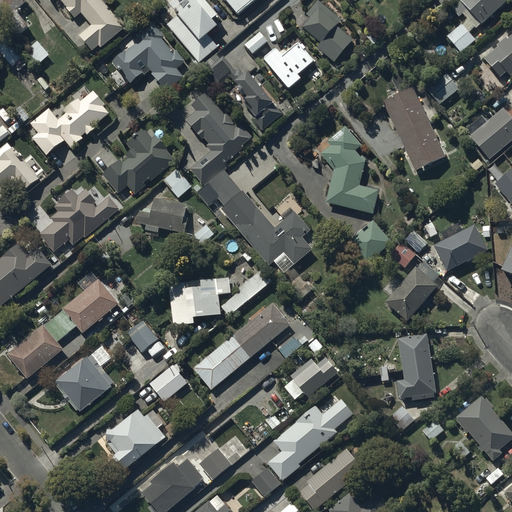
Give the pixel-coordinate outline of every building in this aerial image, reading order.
[(0,0),(0,20),(4,24),(17,38),(28,28),(16,14),(28,3),(25,0),(0,0)] [(126,30),(100,0),(59,0),(68,10),(67,11),(75,20),(82,15),(91,27),(79,37),(92,53),(100,48),(101,50),(126,30)] [(218,19),(202,0),(181,0),(170,9),(178,18),(167,27),(199,65),(217,50),(208,38),(217,30),(212,24),(218,19)] [(224,0),(238,17),(257,0),(224,0)] [(481,25),(482,27),(511,0),(462,0),(452,10),(460,18),(463,15),(477,30),(481,25)] [(342,22),(318,2),(307,16),(311,19),(303,29),(322,45),(318,50),(335,64),(354,42),(337,28),(342,22)] [(166,38),(152,24),(136,37),(140,43),(126,55),(125,53),(112,64),(117,70),(121,75),(122,74),(131,85),(143,75),(145,77),(151,72),(153,75),(151,76),(166,94),(184,79),(177,71),(185,64),(176,53),(170,58),(167,55),(170,52),(161,42),(166,38)] [(476,41),(462,25),(447,38),(461,54),(476,41)] [(268,44),(260,35),(246,47),(253,56),(268,44)] [(499,50),(485,61),(501,79),(507,74),(511,78),(511,77),(511,37),(509,41),(508,39),(497,48),(499,50)] [(7,39),(0,44),(0,54),(12,68),(23,59),(7,39)] [(50,57),(38,43),(25,54),(36,68),(50,57)] [(299,46),(283,60),(276,52),(265,61),(290,91),(301,81),(298,77),(314,64),(299,46)] [(236,73),(224,59),(206,74),(220,89),(231,80),(236,86),(249,101),(246,103),(254,113),(251,115),(255,120),(253,122),(263,134),(284,117),(248,75),(246,77),(240,70),(236,73)] [(460,91),(447,75),(427,90),(440,107),(460,91)] [(413,85),(382,99),(399,136),(430,122),(413,85)] [(50,111),(31,125),(39,135),(34,140),(47,157),(65,142),(72,150),(83,141),(82,139),(86,136),(87,137),(100,127),(99,125),(109,116),(104,109),(105,108),(94,94),(82,104),(80,101),(66,113),(67,115),(59,122),(50,111)] [(206,95),(191,107),(197,113),(186,123),(203,141),(204,140),(210,145),(207,148),(211,153),(191,172),(205,187),(228,167),(226,165),(243,150),(243,147),(251,140),(241,127),(238,130),(206,95)] [(511,143),(511,120),(504,111),(470,139),(490,162),(511,143)] [(0,122),(0,144),(11,136),(0,122)] [(445,155),(430,122),(399,136),(415,169),(445,155)] [(326,205),(374,216),(379,192),(360,188),(366,162),(363,158),(361,159),(356,153),(362,148),(346,128),(327,144),(330,148),(321,156),(334,172),(326,205)] [(120,162),(103,177),(119,195),(128,187),(136,197),(147,187),(145,185),(150,182),(152,184),(176,164),(166,151),(156,138),(153,141),(146,133),(139,138),(138,137),(133,142),(134,143),(128,147),(132,152),(126,157),(129,161),(123,165),(120,162)] [(0,203),(10,196),(6,191),(12,186),(16,191),(21,186),(26,192),(39,181),(37,179),(44,173),(32,157),(24,163),(14,149),(0,159),(0,203)] [(177,170),(163,182),(179,200),(193,188),(177,170)] [(225,172),(207,187),(228,211),(245,196),(225,172)] [(40,236),(54,253),(69,242),(73,247),(85,238),(85,239),(120,212),(110,198),(96,209),(93,206),(96,204),(86,192),(78,198),(74,192),(59,204),(60,205),(55,209),(59,213),(51,219),(55,224),(40,236)] [(140,213),(138,226),(185,236),(188,221),(185,220),(188,208),(155,201),(152,215),(140,213)] [(276,231),(256,207),(234,226),(270,268),(284,255),(295,267),(313,252),(303,240),(311,233),(295,214),(276,231)] [(511,253),(511,223),(503,221),(497,250),(511,253)] [(393,245),(374,222),(348,244),(367,266),(393,245)] [(206,226),(192,239),(200,248),(214,236),(206,226)] [(489,254),(475,227),(434,248),(447,274),(467,264),(468,265),(489,254)] [(419,254),(428,244),(414,232),(405,242),(419,254)] [(405,270),(416,257),(402,245),(391,258),(405,270)] [(19,246),(0,261),(0,309),(51,267),(38,251),(29,258),(19,246)] [(438,289),(416,270),(386,305),(408,324),(438,289)] [(237,296),(223,307),(229,316),(272,283),(263,272),(235,293),(237,296)] [(229,279),(170,286),(174,329),(195,327),(194,321),(220,318),(218,298),(231,297),(229,279)] [(44,327),(7,357),(28,381),(63,352),(57,344),(77,328),(83,336),(119,306),(100,282),(64,311),(65,313),(46,329),(44,327)] [(274,305),(194,370),(212,392),(273,343),(287,360),(302,348),(294,339),(305,328),(289,308),(281,314),(274,305)] [(145,322),(127,335),(142,355),(146,351),(152,359),(164,349),(158,342),(160,341),(145,322)] [(428,337),(399,341),(404,371),(432,367),(428,337)] [(103,348),(56,385),(58,388),(56,389),(77,415),(79,413),(81,416),(113,390),(111,389),(114,387),(100,369),(112,360),(103,348)] [(312,362),(292,378),(294,382),(285,390),(295,403),(304,396),(308,399),(339,376),(326,360),(316,368),(312,362)] [(173,367),(149,385),(164,405),(188,386),(173,367)] [(432,367),(404,371),(405,383),(398,384),(401,401),(413,399),(413,403),(435,399),(435,396),(437,396),(432,367)] [(469,434),(475,441),(499,420),(491,411),(494,409),(487,401),(485,402),(482,399),(457,420),(458,421),(457,422),(465,431),(464,432),(467,436),(469,434)] [(316,408),(274,443),(282,453),(268,465),(283,484),(301,468),(299,466),(337,435),(335,432),(354,417),(341,402),(323,417),(316,408)] [(403,409),(390,420),(402,433),(415,422),(403,409)] [(114,433),(107,432),(107,444),(108,444),(108,446),(116,457),(113,459),(124,474),(163,443),(162,441),(165,439),(159,430),(164,426),(153,412),(145,419),(139,412),(114,433)] [(281,424),(275,416),(266,424),(272,432),(281,424)] [(511,434),(499,420),(475,441),(481,448),(478,450),(482,455),(484,453),(494,464),(503,456),(500,453),(511,442),(511,434)] [(444,432),(435,422),(423,433),(432,443),(444,432)] [(358,442),(306,482),(310,487),(300,494),(314,511),(364,473),(359,466),(370,457),(358,442)] [(219,451),(199,466),(213,482),(241,459),(236,452),(227,460),(219,451)] [(175,465),(151,484),(153,486),(142,495),(153,509),(155,511),(170,511),(195,491),(194,490),(204,481),(188,462),(179,469),(175,465)] [(268,470),(252,483),(264,499),(281,486),(268,470)] [(351,495),(331,511),(390,511),(398,506),(384,490),(363,509),(351,495)] [(216,511),(210,503),(198,511),(230,511),(226,507),(219,511),(216,511)]
